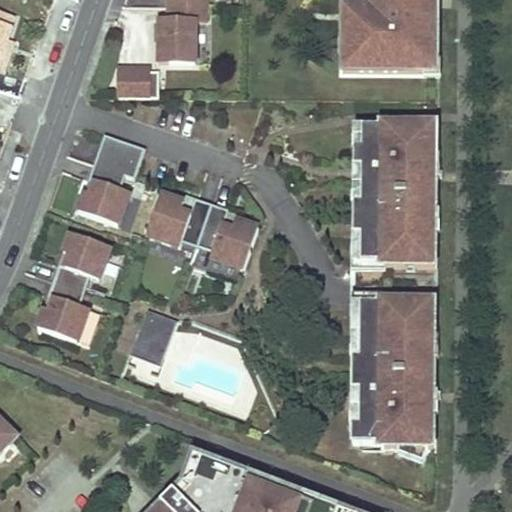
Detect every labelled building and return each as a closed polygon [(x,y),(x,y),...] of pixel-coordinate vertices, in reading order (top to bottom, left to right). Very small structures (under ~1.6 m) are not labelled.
[(168,0),(168,9),(205,9),(204,0),(168,0)] [(436,17),(437,6),(432,6),(432,0),(379,0),(379,9),(346,9),(345,42),(354,42),(354,58),(353,75),(432,75),(432,65),(436,65),(436,62),(436,17)] [(193,66),(194,25),(204,25),(205,9),(168,9),(168,24),(163,24),(163,41),(159,40),(159,66),(193,66)] [(0,62),(14,18),(0,13),(0,62)] [(119,71),(119,101),(159,101),(159,74),(149,75),(149,71),(119,71)] [(435,210),(435,180),(429,180),(430,155),(435,155),(436,128),(387,128),(387,133),(355,132),(355,153),(347,153),(347,171),(355,171),(355,209),(347,209),(347,236),(354,236),(354,263),(386,263),(386,268),(435,269),(435,235),(429,235),(429,210),(435,210)] [(126,178),(132,162),(112,155),(116,142),(105,138),(100,153),(106,155),(101,169),(126,178)] [(132,162),(136,149),(116,142),(112,155),(132,162)] [(101,169),(106,155),(100,153),(95,167),(101,169)] [(118,229),(129,196),(120,193),(126,178),(101,169),(95,167),(89,184),(95,186),(91,198),(85,196),(78,215),(118,229)] [(91,198),(95,186),(89,184),(85,196),(91,198)] [(197,250),(211,208),(195,203),(193,209),(189,218),(180,215),(183,206),(160,198),(146,239),(179,250),(181,244),(197,250)] [(189,218),(193,209),(183,206),(180,215),(189,218)] [(244,273),(258,232),(235,224),(231,233),(222,230),(225,221),(228,214),(211,208),(197,250),(213,255),(211,261),(244,273)] [(231,233),(235,224),(225,221),(222,230),(231,233)] [(99,282),(110,251),(71,237),(65,253),(71,255),(66,267),(61,265),(54,284),(85,295),(91,279),(99,282)] [(66,267),(71,255),(65,253),(61,265),(66,267)] [(89,350),(100,318),(88,314),(79,311),(85,295),(54,284),(49,300),(55,302),(50,314),(45,312),(38,332),(89,350)] [(50,314),(55,302),(49,300),(45,312),(50,314)] [(428,360),(428,335),(434,335),(435,301),(386,301),(386,306),(354,306),(354,327),(346,327),(346,344),(354,344),(354,359),(354,389),(361,389),(361,403),(361,426),(353,426),(353,443),(385,443),(385,448),(434,448),(434,415),(428,415),(428,390),(434,390),(434,360),(428,360)] [(162,369),(176,332),(179,325),(148,313),(131,358),(162,369)] [(0,456),(17,439),(0,421),(0,456)] [(194,482),(202,461),(195,458),(187,479),(191,481),(194,482)] [(333,511),(329,510),(329,509),(301,498),(298,507),(283,501),(286,493),(261,483),(257,491),(243,486),(246,477),(202,461),(194,482),(191,481),(185,487),(184,486),(161,509),(164,511),(333,511)] [(257,491),(261,483),(246,477),(243,486),(257,491)] [(298,507),(301,498),(286,493),(283,501),(298,507)]
